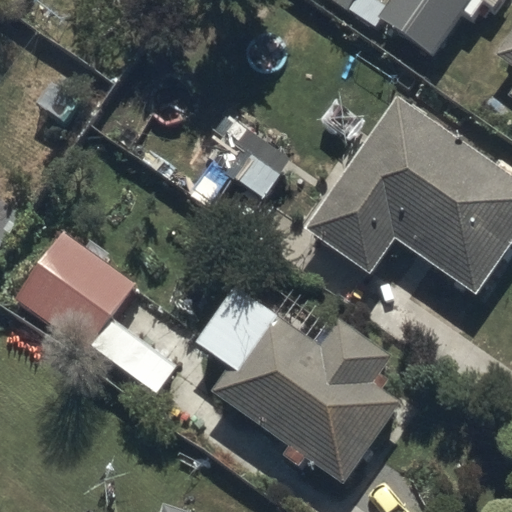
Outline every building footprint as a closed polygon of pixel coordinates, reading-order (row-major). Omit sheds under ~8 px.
[(392,0),(378,21),(441,65),(487,0),(392,0)] [(511,43),(498,63),(511,72),(511,43)] [(400,249),(481,305),(511,261),(511,182),(402,105),(334,201),(307,239),(373,286),(400,249)] [(13,313),(88,365),(142,288),(68,236),(13,313)] [(211,395),(351,495),(407,416),(375,394),(396,365),(347,330),(326,359),(267,317),(211,395)]
